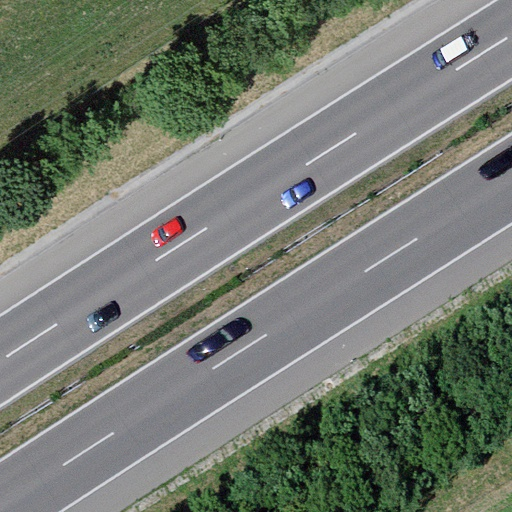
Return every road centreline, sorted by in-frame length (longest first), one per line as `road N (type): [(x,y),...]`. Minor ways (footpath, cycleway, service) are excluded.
road 1 (motorway): [(0,507),(511,179)]
road 2 (motorway): [(511,35),(0,362)]
